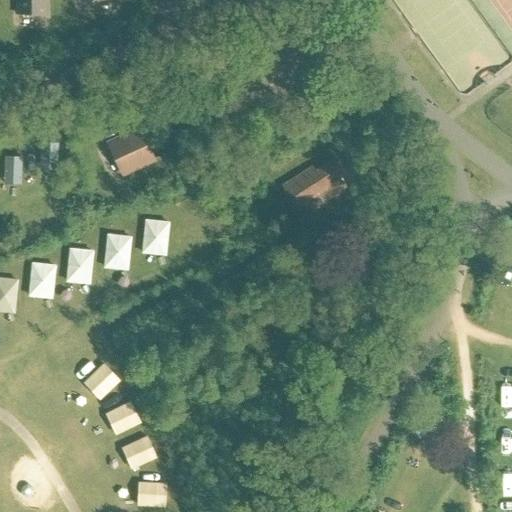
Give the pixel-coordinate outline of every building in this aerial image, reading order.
[(16,0),(16,14),(46,14),(45,0),(16,0)] [(108,144),(122,174),(153,160),(139,129),(108,144)] [(42,138),(42,164),(59,165),(59,138),(42,138)] [(23,157),(3,156),(2,184),(22,185),(23,157)] [(341,177),(344,176),(334,159),(317,170),(314,166),(283,186),(299,212),(321,198),(324,203),(348,188),(341,177)] [(170,219),(145,217),(142,253),(167,255),(170,219)] [(132,235),(106,233),(104,269),(130,270),(132,235)] [(96,249),(70,247),(67,282),(92,284),(96,249)] [(57,264),(32,261),(28,297),(53,299),(57,264)] [(0,311),(16,313),(19,278),(0,276),(0,311)] [(104,372),(89,380),(97,397),(113,390),(104,372)] [(122,405),(103,414),(112,431),(130,422),(122,405)] [(138,441),(120,449),(128,467),(146,459),(138,441)] [(153,474),(136,483),(145,500),(162,492),(153,474)]
